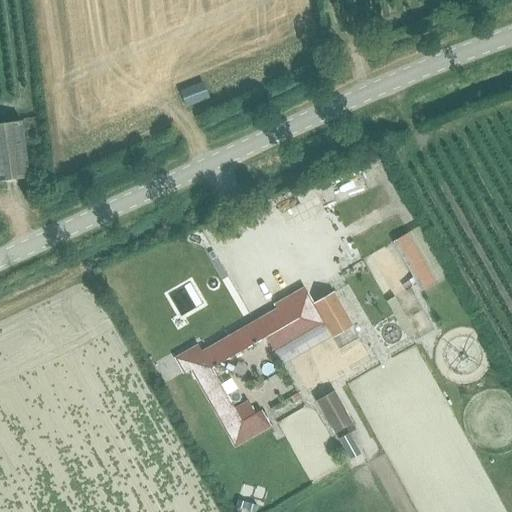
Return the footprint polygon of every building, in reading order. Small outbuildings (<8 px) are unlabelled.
[(208,98),(202,83),(179,92),(185,107),(208,98)] [(21,120),(0,122),(0,180),(29,176),(21,120)] [(391,231),(418,281),(433,273),(405,223),(391,231)] [(188,298),(197,295),(192,278),(183,280),(188,298)] [(276,352),(324,324),(332,337),(351,326),(332,292),(312,303),(308,297),(279,313),(277,309),(187,361),(235,445),(270,425),(262,410),(256,413),(249,399),(236,407),(212,366),(266,335),(276,352)] [(293,360),(301,380),(322,371),(314,351),(293,360)] [(352,422),(334,390),(315,401),(333,433),(352,422)] [(298,393),(291,397),(294,403),(302,398),(298,393)] [(349,431),(339,437),(350,457),(361,452),(349,431)] [(237,500),(235,506),(246,509),(255,511),(257,505),(247,502),(237,500)]
